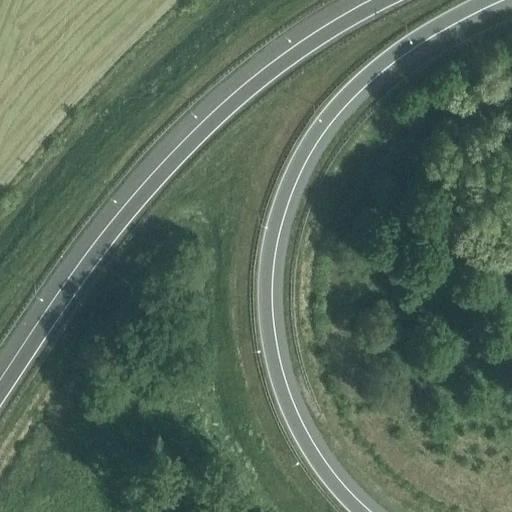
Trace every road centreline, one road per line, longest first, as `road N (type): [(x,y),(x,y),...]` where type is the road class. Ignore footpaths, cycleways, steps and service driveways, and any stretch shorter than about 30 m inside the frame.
road 1 (motorway): [(360,511),(313,457),(279,385),(264,295),(277,210),(324,113),(410,38),(485,0)]
road 2 (motorway): [(382,0),(312,41),(190,144),(131,207),(0,393)]
